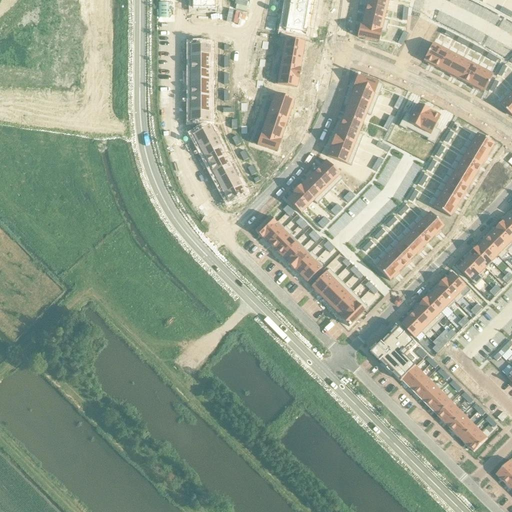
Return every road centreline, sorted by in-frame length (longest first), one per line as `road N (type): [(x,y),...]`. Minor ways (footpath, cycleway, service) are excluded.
road 1 (track): [(29,347),(91,290),(310,511)]
road 2 (secondary): [(139,129),(147,169),(175,224),(323,378)]
road 3 (secondary): [(328,372),(194,237),(156,171),(145,129)]
road 4 (residential): [(165,0),(169,138),(183,181),(226,236)]
road 5 (residential): [(511,186),(346,356)]
road 6 (residential): [(334,52),(302,151),(226,236)]
road 7 (secondary): [(467,511),(328,372)]
road 8 (residential): [(334,52),(511,132)]
road 9 (secondary): [(323,378),(457,511)]
road 10 (residential): [(346,356),(470,479)]
road 11 (residential): [(226,236),(346,356)]
road 12 (secondary): [(136,0),(139,129)]
road 13 (secondary): [(145,129),(143,0)]
road 14 (residential): [(104,0),(106,129)]
